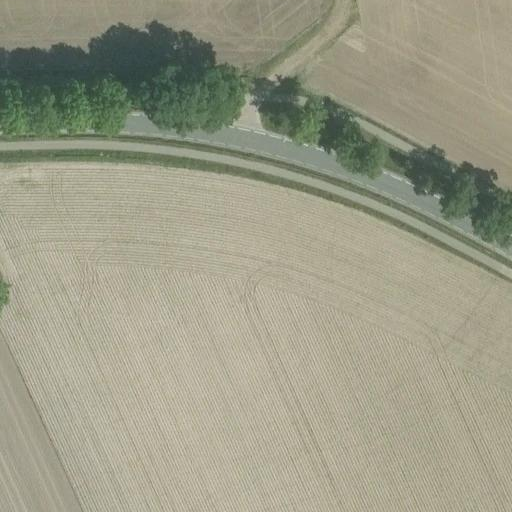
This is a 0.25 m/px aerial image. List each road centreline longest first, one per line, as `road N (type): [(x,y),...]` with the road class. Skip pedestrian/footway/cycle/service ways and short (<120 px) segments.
road 1 (tertiary): [(511,247),(401,191),(246,140),(115,124),(0,125)]
road 2 (track): [(246,140),(256,93),(353,15),(354,0)]
